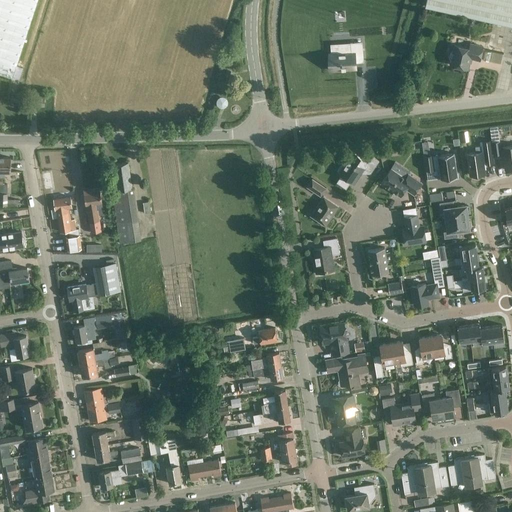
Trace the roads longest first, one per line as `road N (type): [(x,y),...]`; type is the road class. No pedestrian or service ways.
road 1 (unclassified): [(264,130),(511,99)]
road 2 (tertiary): [(264,130),(24,139)]
road 3 (residential): [(119,511),(320,474)]
road 4 (residential): [(91,511),(56,311)]
road 5 (tertiary): [(296,318),(264,130)]
road 6 (residential): [(56,311),(24,139)]
road 7 (tertiary): [(320,474),(296,318)]
road 8 (residential): [(360,305),(402,323),(509,304)]
road 9 (residential): [(511,184),(493,188),(487,210),(509,304)]
road 10 (residential): [(387,464),(422,435),(511,423)]
road 11 (tertiary): [(264,130),(255,0)]
